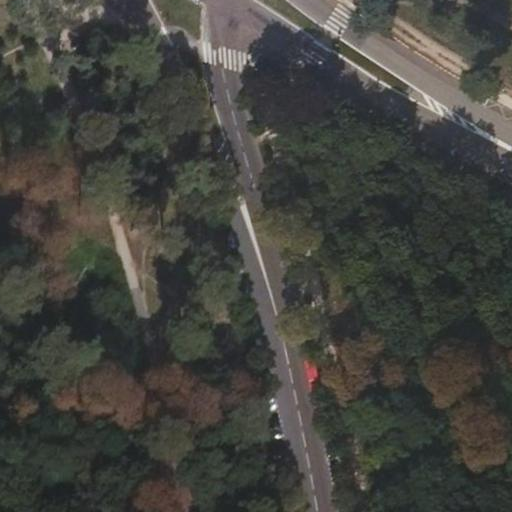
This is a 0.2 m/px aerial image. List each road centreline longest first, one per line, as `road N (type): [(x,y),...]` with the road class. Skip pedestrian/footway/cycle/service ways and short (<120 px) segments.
road 1 (tertiary): [(133,0),(272,301)]
road 2 (tertiary): [(221,1),(511,149)]
road 3 (tertiary): [(272,301),(223,73),(221,1)]
road 4 (tertiary): [(511,146),(316,0)]
road 5 (tertiary): [(319,511),(272,301)]
